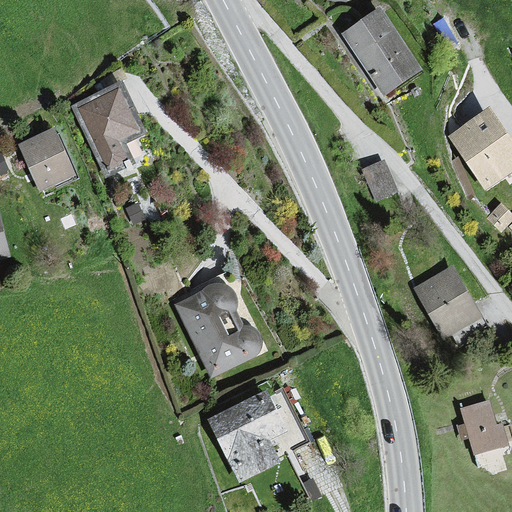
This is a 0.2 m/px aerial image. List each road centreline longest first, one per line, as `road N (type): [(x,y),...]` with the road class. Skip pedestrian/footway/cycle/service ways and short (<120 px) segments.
road 1 (secondary): [(406,511),(386,387),(362,309),(311,175),(226,6)]
road 2 (residential): [(511,317),(413,183),(257,13),(226,6)]
road 3 (residential): [(441,10),(511,118)]
